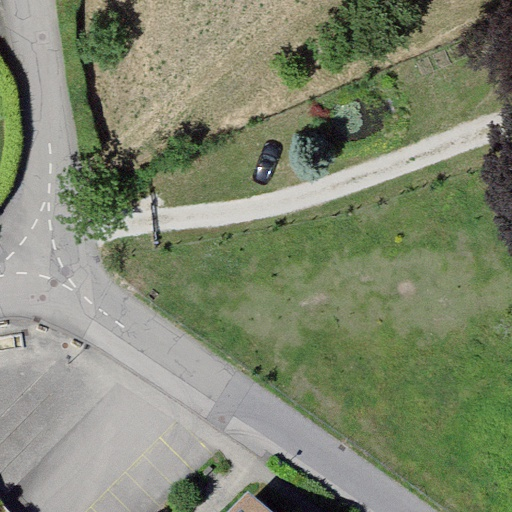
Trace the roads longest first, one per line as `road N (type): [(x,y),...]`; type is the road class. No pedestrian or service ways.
road 1 (residential): [(392,511),(30,253)]
road 2 (residential): [(30,253),(53,192),(32,0)]
